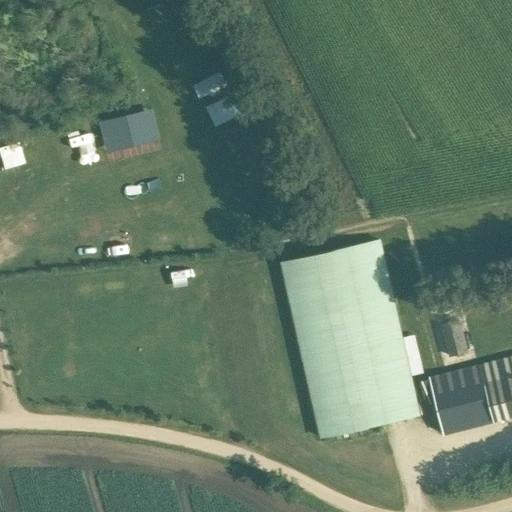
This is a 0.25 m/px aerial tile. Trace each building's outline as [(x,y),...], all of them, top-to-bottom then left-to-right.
[(223,133),(232,153),(258,141),(250,122),(223,133)] [(113,256),(131,255),(130,235),(112,236),(113,256)] [(319,438),(421,415),(381,238),(279,262),(319,438)] [(77,259),(93,258),(92,242),(76,243),(77,259)] [(441,325),(449,357),(469,352),(460,320),(441,325)] [(444,433),(495,420),(511,416),(511,355),(430,376),(444,433)]
